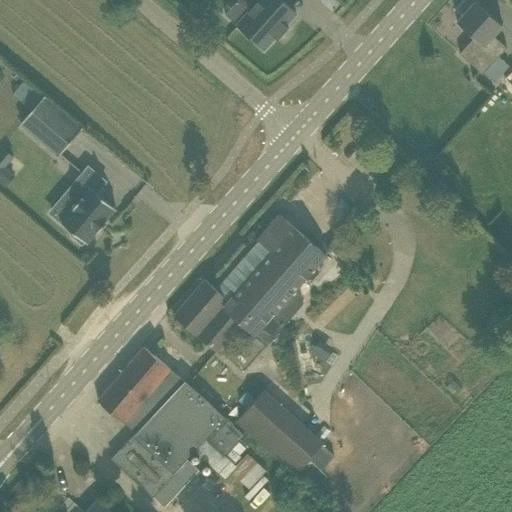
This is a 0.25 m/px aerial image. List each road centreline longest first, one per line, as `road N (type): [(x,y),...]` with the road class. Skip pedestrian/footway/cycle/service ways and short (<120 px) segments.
road 1 (secondary): [(0,465),(294,137)]
road 2 (unclassified): [(294,137),(137,0)]
road 3 (secondary): [(294,137),(416,0)]
